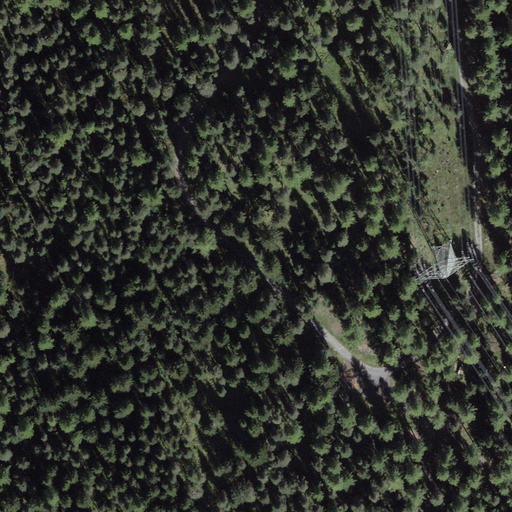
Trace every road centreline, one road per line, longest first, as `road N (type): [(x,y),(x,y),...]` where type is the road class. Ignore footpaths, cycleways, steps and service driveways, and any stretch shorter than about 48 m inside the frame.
road 1 (track): [(266,0),(256,33),(206,95),(180,144),(189,199),(362,370),(434,423)]
road 2 (track): [(449,0),(473,129),(478,286),(434,423)]
road 3 (track): [(362,370),(417,360),(478,286)]
